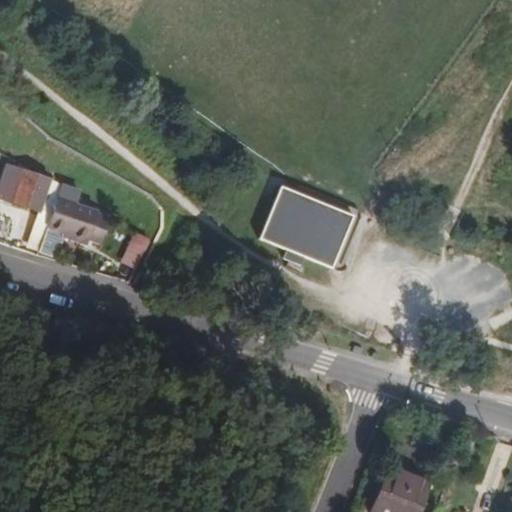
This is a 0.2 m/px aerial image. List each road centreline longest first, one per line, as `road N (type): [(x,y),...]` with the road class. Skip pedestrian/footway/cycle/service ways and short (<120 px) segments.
road 1 (residential): [(0,269),(379,378)]
road 2 (residential): [(326,511),(379,378)]
road 3 (residential): [(511,417),(379,378)]
